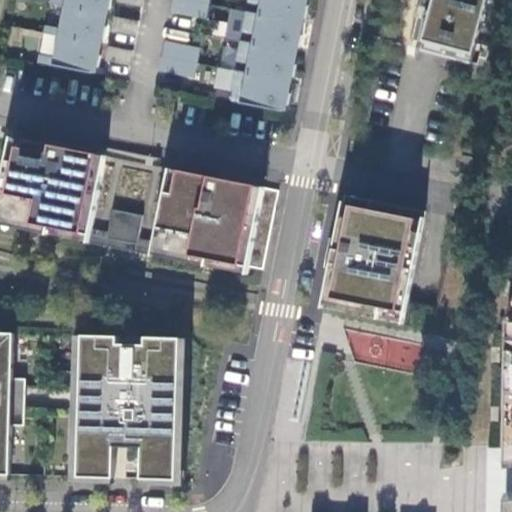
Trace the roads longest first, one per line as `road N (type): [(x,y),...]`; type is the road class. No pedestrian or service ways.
road 1 (residential): [(311,166),(232,511)]
road 2 (residential): [(311,166),(133,129)]
road 3 (residential): [(343,0),(311,166)]
road 4 (residential): [(451,195),(311,166)]
road 5 (residential): [(133,129),(0,102)]
road 6 (residential): [(133,129),(159,0)]
